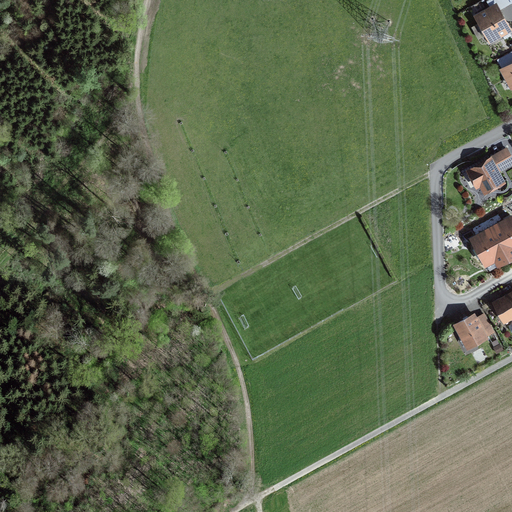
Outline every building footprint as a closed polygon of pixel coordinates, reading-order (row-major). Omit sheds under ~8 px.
[(489,41),(511,28),(497,0),(473,13),(489,41)] [(511,50),(497,56),(500,62),(511,57),(511,50)] [(511,58),(498,66),(511,89),(511,87),(511,58)] [(500,170),(511,163),(511,157),(505,144),(463,168),(474,187),(478,185),(482,193),(505,180),(500,170)] [(511,213),(471,234),(487,265),(497,259),(501,268),(511,262),(511,213)] [(511,293),(495,302),(507,324),(511,321),(511,293)] [(455,323),(470,351),(492,339),(489,335),(497,331),(487,313),(481,316),(478,311),(455,323)]
